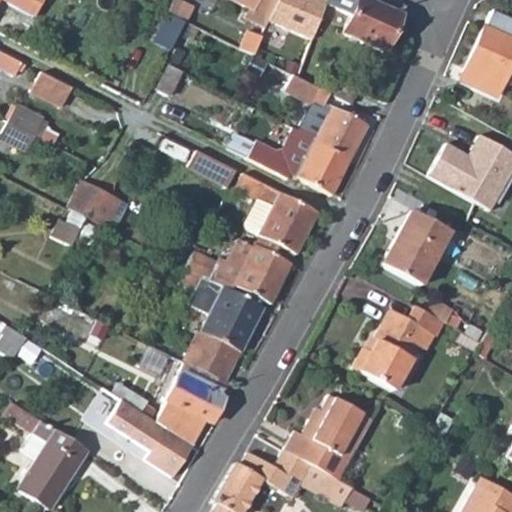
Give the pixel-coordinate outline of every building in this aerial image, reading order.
[(0,0),(0,2),(17,10),(22,0),(0,0)] [(30,0),(22,0),(17,10),(32,18),(39,4),(36,3),(30,0)] [(170,0),(169,0),(164,14),(179,21),(185,8),(170,0)] [(243,16),(263,26),(265,21),(273,0),(232,0),(247,7),(243,16)] [(324,2),(318,0),(273,0),(265,21),(308,40),(322,5),(324,2)] [(324,0),(324,2),(322,5),(346,16),(338,34),(379,54),(395,17),(359,0),(324,0)] [(511,22),(488,12),(463,68),(469,72),(464,84),(493,98),(511,55),(511,22)] [(243,32),(235,50),(250,57),(258,38),(243,32)] [(0,71),(11,77),(16,71),(20,73),(23,68),(0,56),(0,71)] [(282,74),(261,63),(255,75),(276,85),(278,83),(282,74)] [(163,67),(151,91),(165,97),(177,74),(163,67)] [(463,68),(456,81),(464,84),(469,72),(463,68)] [(282,74),(278,83),(283,86),(280,92),(313,108),(318,110),(320,106),(325,96),(322,94),(282,74)] [(68,91),(36,75),(27,93),(58,108),(68,91)] [(329,80),(322,94),(325,96),(346,107),(353,92),(329,80)] [(313,108),(300,135),(311,141),(327,109),(320,106),(318,110),(313,108)] [(11,107),(3,125),(23,135),(31,139),(40,121),(11,107)] [(327,109),(311,141),(346,158),(362,127),(327,109)] [(3,125),(0,129),(0,143),(15,152),(23,135),(3,125)] [(23,135),(15,152),(23,155),(31,139),(23,135)] [(249,147),(242,159),(283,180),(286,175),(328,195),(346,158),(311,141),(300,135),(291,154),(279,148),(275,155),(251,143),(249,147)] [(440,145),(422,177),(484,212),(511,162),(511,157),(473,136),(465,151),(469,153),(466,159),(440,145)] [(237,141),(231,154),(242,159),(249,147),(237,141)] [(232,173),(192,153),(184,168),(224,188),(232,173)] [(313,214),(241,178),(236,189),(245,194),(244,196),(256,201),(242,231),(253,236),(248,245),(287,264),(313,214)] [(79,183),(64,211),(69,214),(81,219),(96,192),(79,183)] [(96,192),(81,219),(101,230),(115,201),(96,192)] [(406,213),(378,267),(416,288),(445,232),(406,213)] [(49,238),(68,246),(71,240),(81,219),(69,214),(64,226),(57,223),(49,238)] [(93,231),(80,224),(71,240),(85,247),(93,231)] [(189,254),(181,269),(199,278),(226,292),(229,287),(266,304),(287,264),(248,245),(247,247),(234,241),(223,262),(215,259),(212,264),(189,254)] [(199,278),(181,269),(174,282),(192,291),(199,278)] [(226,292),(199,278),(192,291),(191,291),(184,306),(205,315),(181,364),(220,383),(258,308),(226,292)] [(367,355),(360,351),(349,371),(390,393),(415,347),(422,351),(438,323),(411,308),(404,322),(387,313),(370,341),(374,343),(367,355)] [(23,339),(0,324),(0,353),(8,360),(23,339)] [(455,332),(450,342),(472,353),(477,344),(455,332)] [(472,353),(471,355),(480,361),(492,340),(482,334),(477,344),(472,353)] [(366,339),(360,351),(367,355),(374,343),(370,341),(366,339)] [(181,364),(150,424),(186,447),(199,423),(205,425),(225,385),(220,383),(181,364)] [(119,386),(111,399),(115,401),(144,420),(151,410),(142,404),(143,402),(119,386)] [(290,432),(279,452),(305,466),(333,483),(368,422),(325,397),(317,412),(311,423),(305,420),(295,436),(290,432)] [(144,420),(115,401),(100,424),(143,452),(138,460),(166,478),(186,447),(150,424),(144,420)] [(8,404),(0,417),(29,436),(43,445),(34,459),(13,491),(44,511),(82,453),(8,404)] [(311,409),(305,420),(311,423),(317,412),(311,409)] [(29,436),(20,450),(34,459),(43,445),(29,436)] [(511,439),(501,459),(511,464),(511,439)] [(213,505),(208,511),(240,511),(258,481),(288,498),(305,466),(279,452),(270,468),(244,452),(235,467),(231,465),(208,502),(213,505)] [(511,511),(511,499),(478,480),(458,511),(511,511)] [(357,511),(364,500),(348,491),(340,504),(355,511),(357,511)]
